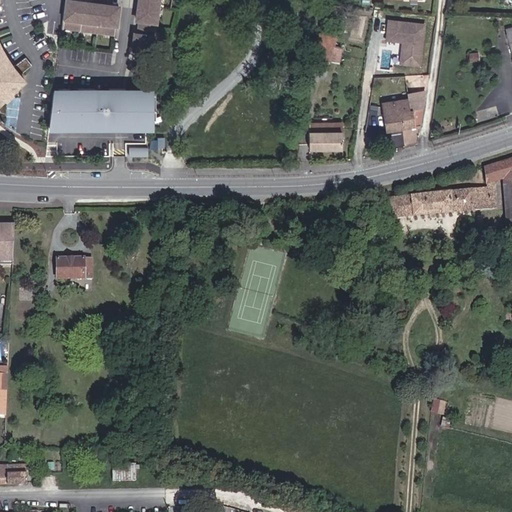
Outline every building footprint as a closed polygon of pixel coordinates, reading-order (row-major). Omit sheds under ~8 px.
[(0,44),(0,4),(3,4),(2,0),(0,0),(0,103),(6,98),(7,100),(13,95),(11,93),(25,80),(20,75),(32,65),(26,57),(13,67),(0,44)] [(151,58),(159,0),(139,0),(139,5),(136,24),(140,24),(139,30),(138,36),(135,36),(132,55),(151,58)] [(84,6),(65,3),(61,30),(79,32),(97,35),(115,37),(118,10),(100,8),(84,6)] [(337,6),(325,4),(320,32),(323,33),(327,14),(335,15),(337,6)] [(411,24),(390,21),(388,39),(402,41),(404,39),(406,42),(404,44),(402,63),(420,65),(424,25),(417,24),(416,23),(413,23),(411,24)] [(334,46),(337,35),(320,32),(314,57),(332,61),(334,46)] [(338,62),(341,48),(334,46),(332,61),(338,62)] [(479,61),(478,53),(469,54),(470,61),(479,61)] [(409,111),(409,106),(407,96),(407,93),(407,92),(404,93),(401,93),(401,92),(390,93),(391,101),(382,102),(383,110),(377,111),(378,116),(377,117),(378,128),(386,126),(386,131),(402,129),(399,112),(409,111)] [(409,106),(423,103),(425,93),(407,96),(409,106)] [(96,95),(53,95),(49,131),(146,130),(152,130),(152,95),(106,95),(106,99),(96,99),(96,95)] [(420,126),(423,108),(409,111),(399,112),(402,129),(420,126)] [(342,149),(342,125),(331,125),(331,123),(309,123),(310,150),(342,149)] [(147,151),(128,151),(129,159),(147,159),(147,151)] [(496,208),(494,181),(503,179),(507,227),(511,226),(511,158),(485,167),(487,187),(452,190),(389,197),(391,218),(496,208)] [(0,260),(12,261),(13,224),(0,224),(0,260)] [(92,278),(92,259),(84,259),(84,258),(56,258),(56,278),(92,278)] [(135,480),(136,469),(139,469),(139,465),(135,465),(135,464),(112,464),(112,480),(135,480)] [(0,483),(26,483),(26,465),(0,465),(0,483)]
